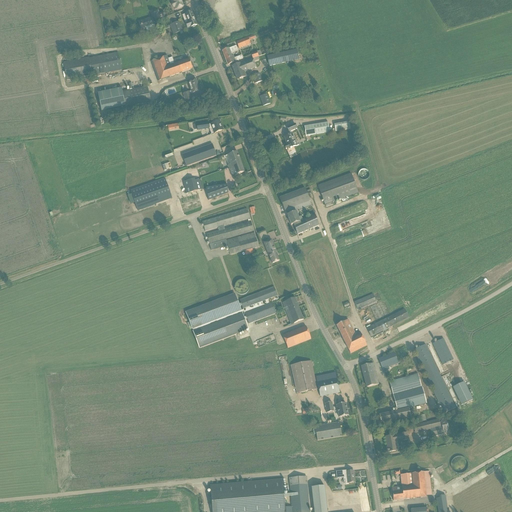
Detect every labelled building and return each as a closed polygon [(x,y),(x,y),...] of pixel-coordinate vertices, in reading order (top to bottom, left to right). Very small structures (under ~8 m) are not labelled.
[(180,1),(179,0),(170,0),(171,0),(175,10),(176,10),(177,9),(178,9),(179,9),(180,8),(181,8),(182,7),(183,6),(181,4),(182,4),(181,1),(180,1)] [(158,20),(165,17),(163,12),(159,13),(158,10),(153,11),(153,12),(151,13),(154,21),(157,20),(158,20)] [(185,15),(188,23),(185,24),(187,29),(192,27),(192,29),(195,28),(194,26),(196,25),(191,12),(185,15)] [(151,17),(141,21),(144,29),(154,26),(151,17)] [(179,22),(169,25),(173,35),(182,31),(179,22)] [(236,42),(239,49),(251,44),(250,41),(255,39),(254,35),(236,42)] [(224,58),(232,55),(231,52),(238,50),(236,46),(222,52),(224,58)] [(299,60),(296,50),(267,56),(269,67),(299,60)] [(260,51),(251,54),(252,59),(253,59),(258,57),(262,55),(260,51)] [(121,71),(118,53),(89,58),(63,63),(67,81),(92,76),(121,71)] [(158,81),(161,80),(167,78),(192,69),(188,59),(183,61),(182,58),(173,61),(172,58),(168,59),(167,55),(154,60),(151,61),(158,81)] [(232,55),(224,58),(227,65),(235,62),(238,61),(238,60),(242,58),(241,56),(234,59),(233,56),(233,57),(232,55)] [(252,59),(232,67),(237,81),(247,77),(245,72),(256,68),(253,59),(252,59)] [(259,74),(257,75),(252,76),(255,84),(262,81),(259,74)] [(192,100),(190,95),(200,91),(196,80),(188,83),(191,92),(189,93),(189,92),(183,94),(186,103),(192,100)] [(147,86),(122,91),(122,89),(98,94),(101,111),(125,106),(125,107),(150,102),(147,86)] [(262,105),(267,104),(270,103),(267,94),(259,97),(262,105)] [(222,128),(219,121),(214,123),(210,124),(209,125),(209,122),(196,124),(196,125),(194,125),(194,130),(197,130),(197,131),(209,129),(209,130),(210,131),(212,130),(214,134),(217,133),(222,131),(221,128),(222,128)] [(329,133),(328,122),(304,126),(305,137),(329,133)] [(350,129),(349,122),(334,124),(335,132),(350,129)] [(284,146),(286,150),(289,156),(296,153),(293,147),(297,145),(291,131),(297,128),(295,124),(287,128),(290,135),(284,138),(287,145),(284,146)] [(181,155),(186,167),(216,156),(212,144),(181,155)] [(228,165),(229,170),(232,169),(235,176),(244,173),(237,152),(227,155),(230,164),(228,165)] [(358,193),(351,173),(317,186),(326,208),(333,205),(332,203),(358,193)] [(130,190),(137,211),(172,198),(165,178),(130,190)] [(194,179),(183,182),(186,194),(202,189),(200,180),(195,181),(194,179)] [(228,194),(226,185),(206,189),(208,201),(228,194)] [(305,189),(284,197),(279,198),(284,211),(285,211),(287,214),(298,210),(299,211),(311,206),(305,189)] [(252,249),(253,249),(258,247),(254,233),(226,241),(226,240),(253,231),(247,210),(202,223),(205,232),(217,228),(218,231),(206,235),(211,251),(227,246),(230,256),(244,251),(245,255),(253,253),(252,249)] [(297,235),(302,233),(319,226),(315,215),(302,220),(301,217),(298,218),(296,212),(287,216),(291,226),(294,225),(297,235)] [(269,240),(263,243),(266,250),(269,249),(271,254),(269,255),(272,263),(279,261),(276,253),(277,253),(272,243),(271,244),(269,240)] [(236,267),(228,269),(231,278),(239,276),(236,267)] [(241,304),(239,305),(234,293),(232,294),(221,298),(185,312),(189,323),(187,323),(189,329),(191,329),(191,330),(193,329),(193,331),(192,331),(199,349),(230,337),(235,335),(248,330),(242,313),(244,312),(248,324),(257,321),(262,319),(265,318),(275,315),(276,314),(271,303),(276,301),(279,300),(274,287),(239,300),(241,304)] [(376,303),(373,294),(354,302),(358,311),(376,303)] [(283,303),(287,314),(291,325),(303,320),(295,298),(283,303)] [(408,318),(406,314),(404,309),(366,328),(371,337),(408,318)] [(336,326),(350,354),(366,346),(360,332),(355,335),(348,320),(336,326)] [(306,327),(301,328),(283,336),(288,348),(311,339),(306,327)] [(453,360),(443,339),(432,344),(442,365),(453,360)] [(443,371),(430,343),(427,345),(440,373),(443,371)] [(443,414),(455,408),(425,345),(413,351),(443,414)] [(378,359),(383,372),(389,370),(388,368),(398,364),(394,353),(378,359)] [(297,394),(312,391),(317,390),(311,361),(291,366),(297,394)] [(361,367),(367,388),(378,385),(373,364),(361,367)] [(320,397),(339,393),(335,373),(316,377),(320,397)] [(422,387),(421,387),(418,374),(389,381),(392,394),(397,411),(379,415),(382,427),(411,420),(415,419),(414,414),(410,415),(409,409),(426,404),(422,387)] [(461,408),(446,377),(443,378),(458,410),(461,408)] [(464,382),(453,387),(461,405),(472,400),(464,382)] [(325,404),(327,413),(333,412),(332,403),(325,404)] [(345,404),(336,405),(339,418),(348,416),(345,404)] [(449,433),(448,431),(445,417),(439,419),(439,418),(413,426),(415,433),(430,429),(432,437),(449,433)] [(317,441),(342,437),(339,423),(315,427),(315,429),(312,430),(313,435),(316,434),(317,441)] [(386,448),(387,453),(396,451),(394,445),(395,445),(395,441),(401,440),(401,441),(408,440),(406,433),(385,437),(387,448),(386,448)] [(353,478),(353,472),(346,472),(346,471),(336,472),(336,479),(343,478),(344,484),(355,483),(354,478),(353,478)] [(393,501),(398,500),(426,497),(426,496),(432,495),(429,472),(400,475),(401,487),(392,488),(393,501)] [(289,478),(290,487),(291,511),(309,511),(306,477),(289,478)] [(284,511),(282,479),(210,486),(212,511),(284,511)] [(359,484),(362,511),(370,511),(367,483),(359,484)] [(447,511),(445,495),(439,496),(439,498),(436,499),(437,511),(447,511)]
